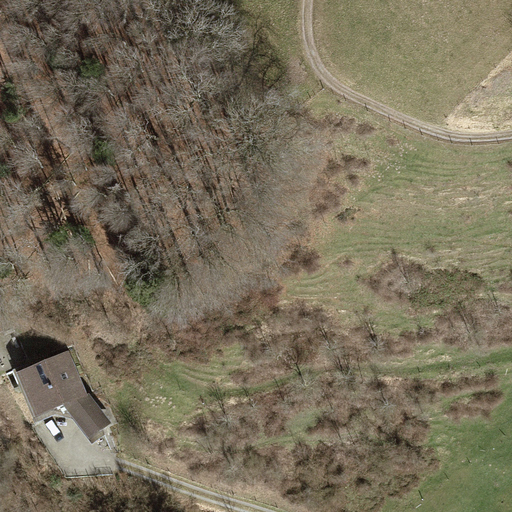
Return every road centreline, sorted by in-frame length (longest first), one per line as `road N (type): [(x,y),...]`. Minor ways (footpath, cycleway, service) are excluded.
road 1 (track): [(308,0),(309,48),(321,74),(352,95),(440,133),(511,134)]
road 2 (track): [(261,511),(83,452)]
